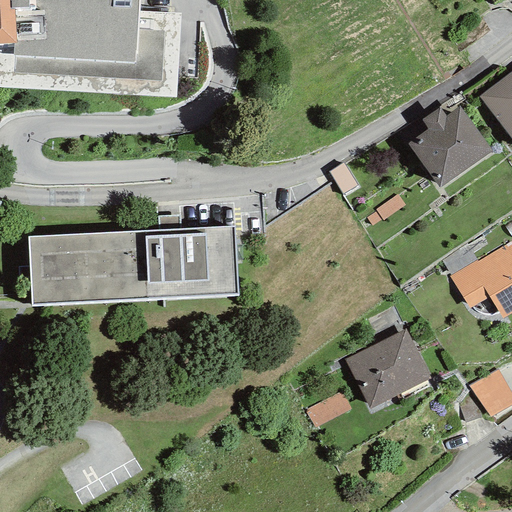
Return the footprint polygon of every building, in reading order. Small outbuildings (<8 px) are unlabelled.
[(0,0),(0,42),(2,42),(6,52),(134,59),(136,0),(0,0)] [(511,70),(478,97),(511,140),(511,70)] [(438,188),(491,152),(459,107),(445,116),(440,108),(421,120),(428,130),(408,144),(438,188)] [(343,164),(329,172),(343,194),(356,185),(343,164)] [(404,206),(397,196),(375,210),(382,220),(404,206)] [(235,227),(28,237),(33,306),(237,296),(235,227)] [(511,312),(511,245),(510,242),(449,277),(468,309),(489,297),(502,319),(511,312)] [(430,379),(405,329),(345,359),(370,409),(430,379)] [(511,403),(511,395),(497,369),(468,386),(471,390),(487,412),(490,417),(511,403)] [(317,422),(350,406),(341,389),(309,405),(317,422)] [(465,423),(487,412),(471,390),(458,404),(465,423)]
